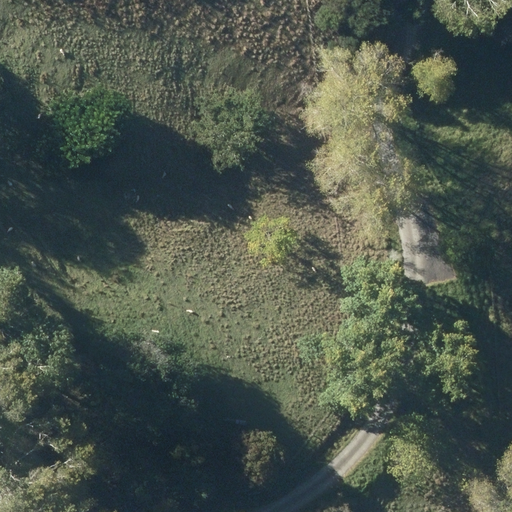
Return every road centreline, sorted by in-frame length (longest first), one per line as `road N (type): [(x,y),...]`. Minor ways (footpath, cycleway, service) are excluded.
road 1 (track): [(405,0),(368,76),(377,147),(418,248),(400,354),(343,456),(265,511)]
road 2 (track): [(93,511),(0,424)]
